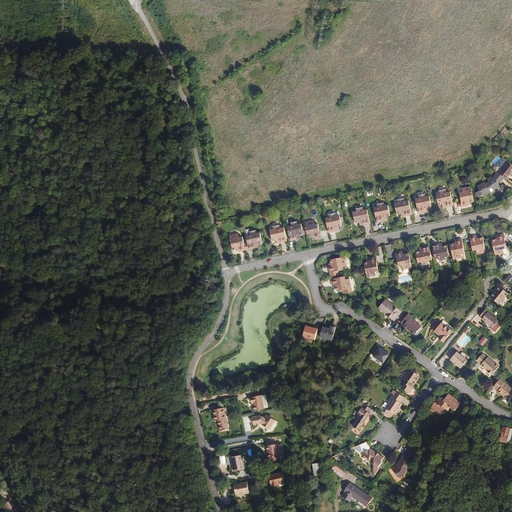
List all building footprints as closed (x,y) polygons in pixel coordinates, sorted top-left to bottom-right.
[(498,173),(507,160),(505,158),(495,170),(498,173)] [(501,170),(499,173),(505,178),(506,179),(511,172),(511,164),(508,161),(500,170),(501,170)] [(505,178),(499,173),(497,172),(493,176),(494,177),(488,180),(489,181),(485,184),(484,182),(477,186),(480,191),(476,193),(478,198),(483,195),(484,197),(489,193),(491,195),(496,192),(495,190),(499,188),(500,187),(499,184),(505,178)] [(468,203),(470,202),(474,202),(471,187),(462,189),(463,193),(460,194),(462,204),(461,204),(462,208),(469,206),(469,205),(468,203)] [(453,206),(450,192),(446,193),(446,190),(439,191),(440,194),(436,195),(437,196),(438,204),(439,205),(442,205),(446,204),(447,207),(453,206)] [(424,208),(428,208),(432,207),(429,196),(426,197),(425,194),(419,196),(419,199),(416,199),(419,213),(425,212),(424,208)] [(401,213),(404,213),(405,216),(412,215),(409,201),(405,202),(404,199),(398,200),(398,203),(395,204),(397,214),(401,213)] [(383,217),(387,216),(390,216),(388,205),(384,206),(383,203),(377,205),(378,207),(374,208),(377,222),(384,221),(383,217)] [(359,222),(363,222),(364,225),(370,224),(367,210),(363,211),(363,208),(356,209),(357,212),(353,213),(355,223),(359,222)] [(326,219),(329,233),(335,231),(335,228),(338,227),(342,226),(340,216),(336,217),(335,214),(329,215),(330,218),(326,219)] [(306,226),(307,234),(308,238),(312,237),(314,236),(314,238),(314,239),(322,238),(321,234),(320,234),(318,225),(315,225),(314,221),(305,223),(306,226)] [(287,227),(290,241),(297,240),(296,236),(300,235),(304,234),(302,227),(301,224),(298,225),(297,222),(291,223),(291,226),(287,227)] [(276,240),(280,240),(280,243),(287,242),(284,228),(280,229),(280,226),(273,227),(274,230),(270,231),(272,241),(276,240)] [(244,243),(246,251),(256,248),(255,245),(259,244),(262,243),(260,233),(256,233),(256,231),(249,232),(250,235),(246,235),(246,237),(247,241),(247,243),(244,243)] [(239,252),(246,251),(244,243),(243,238),(240,238),(239,234),(230,236),(233,250),(237,249),(238,249),(239,251),(239,252)] [(507,249),(504,238),(505,238),(505,234),(497,236),(497,237),(498,239),(496,240),(492,240),(495,255),(504,253),(504,254),(506,255),(507,254),(509,253),(508,251),(507,249)] [(486,252),(483,238),(479,238),(477,239),(477,237),(476,236),(470,237),(473,251),(476,250),(477,254),(486,252)] [(461,253),(465,253),(462,239),(455,240),(456,242),(456,243),(454,244),(450,245),(453,259),(462,257),(461,253)] [(435,259),(439,258),(440,261),(446,260),(445,257),(449,256),(447,246),(443,247),(439,247),(439,244),(432,245),(435,259)] [(432,260),(429,246),(422,247),(423,251),(419,252),(416,253),(417,260),(418,263),(422,262),(422,265),(429,264),(428,261),(432,260)] [(412,268),(409,253),(405,254),(403,255),(403,253),(402,252),(395,253),(396,257),(397,257),(399,267),(402,266),(403,270),(412,268)] [(343,267),(346,266),(345,257),(330,260),(331,264),(331,266),(329,266),(328,266),(330,273),(338,271),(343,270),(343,267)] [(376,276),(375,272),(378,271),(377,263),(378,263),(377,257),(369,259),(369,260),(370,262),(368,262),(364,263),(367,278),(376,276)] [(336,287),(337,291),(342,290),(351,288),(349,279),(345,280),(345,276),(331,279),(333,286),(334,286),(336,285),(336,287)] [(499,305),(508,293),(499,285),(493,292),(494,293),(490,297),(499,305)] [(402,312),(386,299),(379,308),(395,321),(402,312)] [(499,321),(488,312),(485,310),(480,316),(483,318),(482,319),(493,328),(499,321)] [(401,323),(404,325),(404,326),(415,335),(422,327),(410,318),(412,316),(409,313),(401,323)] [(434,332),(440,336),(438,338),(443,342),(452,332),(441,323),(434,332)] [(318,329),(306,326),(303,337),(315,341),(318,329)] [(337,328),(332,326),(331,329),(323,327),(320,338),(333,341),(337,328)] [(489,340),(484,336),(479,343),(483,346),(489,340)] [(380,347),(377,345),(371,353),(374,355),(374,356),(384,363),(389,354),(380,348),(380,347)] [(467,360),(457,352),(450,360),(461,369),(467,360)] [(499,366),(488,357),(487,358),(483,353),(477,360),(482,365),(481,365),(486,369),(488,371),(487,371),(491,375),(492,374),(492,375),(499,366)] [(413,386),(415,384),(414,383),(414,382),(416,382),(419,377),(419,376),(410,370),(402,382),(403,383),(405,384),(402,388),(410,393),(414,386),(413,386)] [(508,401),(511,395),(511,388),(500,379),(494,387),(499,390),(497,392),(508,401)] [(397,412),(402,404),(401,403),(404,397),(397,392),(385,408),(387,409),(384,413),(391,418),(393,414),(394,414),(396,411),(397,412)] [(262,395),(251,397),(252,404),(253,404),(254,411),(264,409),(262,395)] [(450,407),(455,411),(460,403),(454,399),(454,400),(447,396),(445,399),(441,397),(437,403),(435,402),(430,409),(434,412),(436,409),(442,413),(445,409),(448,411),(450,407)] [(359,430),(370,413),(369,413),(372,409),(361,402),(357,408),(360,410),(358,414),(361,416),(354,427),(359,430)] [(217,420),(218,420),(226,418),(223,408),(213,410),(215,419),(217,419),(217,420)] [(260,424),(269,430),(275,421),(266,415),(264,417),(263,416),(261,417),(261,416),(252,417),(254,425),(260,424)] [(226,418),(218,420),(220,431),(229,429),(226,418)] [(503,427),(500,441),(507,443),(511,429),(503,427)] [(353,448),(370,460),(370,454),(375,457),(374,464),(372,476),(374,477),(379,469),(378,469),(382,462),(381,461),(384,457),(370,448),(368,442),(353,448)] [(266,446),(269,459),(270,458),(279,457),(280,456),(284,456),(283,448),(279,449),(278,444),(266,446)] [(405,455),(404,455),(398,464),(399,465),(397,467),(394,469),(399,476),(404,473),(412,460),(410,459),(415,453),(409,449),(405,455)] [(233,463),(235,471),(245,469),(242,455),(231,457),(232,463),(233,463)] [(312,464),(314,476),(322,474),(320,463),(312,464)] [(342,471),(335,466),(332,469),(339,475),(342,471)] [(285,483),(283,473),(269,476),(271,487),(278,486),(277,484),(279,484),(285,483)] [(248,482),(234,485),(236,495),(241,494),(244,493),(244,494),(250,493),(248,482)] [(353,497),(362,503),(368,495),(350,483),(345,492),(346,492),(343,497),(350,502),(353,497)] [(13,511),(8,502),(0,506),(3,511),(13,511)]
